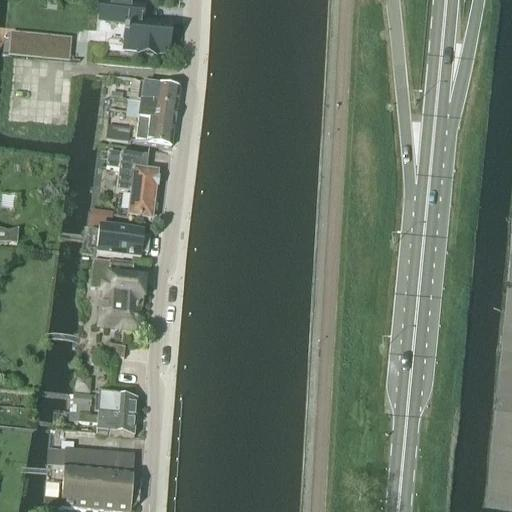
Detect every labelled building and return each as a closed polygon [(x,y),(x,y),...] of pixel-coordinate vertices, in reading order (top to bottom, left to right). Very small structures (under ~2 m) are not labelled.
[(106,7),(105,25),(126,27),(125,36),(123,35),(122,40),(125,40),(124,53),(139,55),(139,58),(154,59),(154,56),(165,57),(166,50),(168,51),(170,34),(167,34),(168,27),(164,27),(164,26),(162,26),(157,26),(157,25),(155,25),(155,26),(140,24),(142,11),(106,7)] [(22,44),(21,59),(60,63),(61,48),(22,44)] [(131,84),(129,103),(140,104),(176,109),(178,91),(143,86),(131,84)] [(140,104),(135,146),(170,151),(176,109),(140,104)] [(130,133),(107,130),(106,144),(128,147),(130,133)] [(131,198),(128,219),(150,222),(151,218),(154,215),(155,207),(152,204),(156,175),(145,174),(147,159),(120,156),(120,157),(107,155),(105,171),(118,173),(115,195),(131,198)] [(90,215),(89,228),(98,229),(99,217),(90,215)] [(146,257),(147,251),(148,242),(142,241),(143,235),(99,231),(96,257),(139,262),(140,256),(146,257)] [(92,265),(91,292),(103,293),(102,307),(101,329),(115,330),(115,331),(137,333),(137,327),(141,322),(137,316),(138,307),(140,307),(140,303),(144,303),(145,282),(132,281),(133,267),(92,265)] [(105,361),(116,362),(124,362),(125,350),(106,349),(105,361)] [(89,390),(83,383),(77,383),(76,395),(89,396),(89,390)] [(72,410),(92,412),(93,401),(73,399),(72,410)] [(135,421),(136,403),(99,400),(97,418),(135,421)] [(96,429),(96,419),(78,418),(78,427),(96,429)] [(97,423),(96,439),(134,442),(135,425),(97,423)] [(64,457),(53,456),(51,472),(63,473),(64,473),(131,478),(132,460),(64,455),(64,457)] [(64,473),(60,511),(129,511),(131,478),(64,473)]
